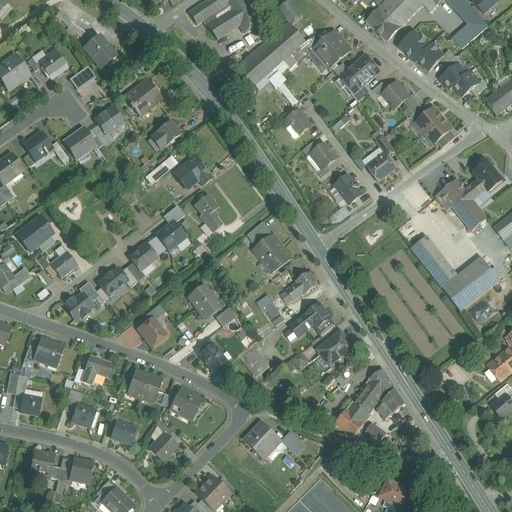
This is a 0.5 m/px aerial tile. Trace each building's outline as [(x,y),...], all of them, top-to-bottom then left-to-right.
[(208,0),(189,13),(197,26),(203,22),(217,40),(238,27),(230,14),(248,2),(246,0),(208,0)] [(383,6),(377,0),(358,0),(359,0),(375,16),(380,10),(380,9),(380,8),(383,6)] [(388,0),(383,6),(380,8),(402,29),(423,7),(430,14),(444,0),(452,9),(461,0),(388,0)] [(489,27),(463,0),(461,0),(452,9),(468,26),(463,30),(473,41),(489,27)] [(477,0),(474,3),(473,4),(485,16),(498,4),(494,0),(477,0)] [(262,24),(248,2),(230,14),(238,27),(241,26),(246,33),(262,24)] [(302,17),(289,2),(278,11),(289,23),(292,26),(302,17)] [(7,5),(0,13),(0,20),(1,21),(12,9),(7,5)] [(402,29),(380,8),(380,9),(380,10),(375,16),(367,24),(387,43),(401,29),(401,30),(402,29)] [(289,23),(234,69),(251,89),(306,43),(292,26),(289,23)] [(85,32),(71,24),(68,29),(81,38),(85,32)] [(463,30),(452,39),(462,50),(473,41),(463,30)] [(320,45),(313,51),(313,52),(308,56),(323,73),(349,51),(334,33),(320,45)] [(426,44),(414,33),(399,49),(411,61),(415,57),(418,60),(417,62),(429,74),(444,58),(428,42),(426,44)] [(314,37),(298,50),(306,58),(308,56),(313,52),(313,51),(320,45),(314,37)] [(92,44),(84,50),(101,70),(115,58),(115,57),(116,56),(111,50),(110,51),(99,38),(92,44)] [(89,39),(81,46),(84,50),(92,44),(89,39)] [(306,58),(298,50),(291,56),(298,65),(306,58)] [(55,53),(38,65),(50,81),(67,69),(55,53)] [(15,58),(7,63),(8,64),(0,69),(0,80),(8,92),(29,77),(15,58)] [(349,71),(342,77),(340,79),(346,86),(343,88),(343,89),(346,86),(353,95),(355,93),(356,93),(365,85),(368,83),(369,83),(372,81),(372,79),(378,74),(364,58),(349,71)] [(39,70),(32,61),(27,64),(34,74),(39,70)] [(442,63),(435,71),(443,78),(450,71),(442,63)] [(343,64),(334,72),(340,79),(342,77),(349,71),(343,64)] [(454,88),(467,77),(459,66),(441,80),(450,92),(454,88)] [(87,68),(69,81),(78,93),(96,80),(87,68)] [(280,71),(270,78),(292,106),(299,101),(284,83),(287,80),(280,71)] [(467,77),(454,88),(462,99),(480,85),(471,74),(467,77)] [(43,86),(35,76),(30,79),(37,89),(43,86)] [(511,81),(501,91),(511,104),(511,81)] [(147,82),(124,99),(130,108),(130,109),(131,111),(132,110),(139,118),(162,101),(147,82)] [(397,83),(382,95),(390,104),(389,105),(394,111),(404,104),(410,99),(397,83)] [(382,84),(373,92),(377,97),(377,96),(386,89),(382,84)] [(365,85),(356,93),(355,93),(353,95),(351,96),(358,104),(369,95),(372,92),(365,85)] [(511,104),(501,91),(485,103),(497,117),(511,105),(511,104)] [(377,97),(373,92),(372,92),(369,95),(374,102),(379,99),(377,96),(377,97)] [(313,106),(306,96),(301,100),(308,110),(313,106)] [(412,97),(410,99),(404,104),(414,115),(422,108),(421,108),(412,97)] [(414,115),(408,120),(414,127),(416,125),(415,125),(427,115),(421,108),(422,108),(414,115)] [(113,109),(95,122),(102,133),(105,137),(108,136),(124,124),(113,109)] [(427,115),(415,125),(416,125),(424,136),(443,120),(439,116),(440,114),(437,111),(435,110),(434,109),(427,115)] [(302,115),(299,111),(287,119),(299,136),(311,127),(306,120),(306,117),(305,115),(302,115)] [(331,126),(334,131),(350,122),(347,117),(331,126)] [(443,120),(424,136),(433,146),(437,143),(451,132),(452,131),(451,130),(451,127),(449,124),(446,124),(443,120)] [(170,122),(155,134),(155,135),(151,139),(160,151),(165,147),(166,148),(180,136),(174,129),(175,128),(170,122)] [(83,130),(64,144),(76,161),(77,160),(76,159),(85,152),(86,153),(95,147),(83,130)] [(41,134),(23,146),(23,145),(22,146),(35,164),(36,164),(35,163),(45,156),(46,158),(48,157),(45,152),(52,148),(41,132),(40,133),(41,134)] [(451,132),(437,143),(442,150),(456,138),(451,132)] [(108,136),(105,137),(102,133),(97,137),(103,146),(105,149),(113,143),(108,136)] [(395,152),(383,137),(376,143),(383,152),(385,151),(389,157),(395,152)] [(312,153),(310,155),(321,170),(322,170),(327,166),(335,160),(324,144),(312,153)] [(105,149),(103,146),(97,151),(105,163),(112,158),(105,149)] [(312,153),(307,147),(303,151),(307,157),(310,155),(312,153)] [(60,149),(54,153),(63,165),(69,161),(60,149)] [(384,154),(366,167),(378,183),(396,170),(384,154)] [(11,157),(0,165),(0,180),(3,184),(21,171),(11,157)] [(34,166),(27,157),(23,160),(29,169),(34,166)] [(194,157),(175,173),(189,190),(198,182),(202,187),(212,179),(194,157)] [(168,161),(146,179),(151,186),(173,168),(172,167),(176,164),(172,159),(168,162),(168,161)] [(147,163),(140,169),(143,173),(150,167),(147,163)] [(503,182),(488,164),(473,175),(479,182),(473,187),(480,196),(486,191),(488,194),(503,182)] [(321,170),(317,172),(321,178),(331,171),(327,166),(322,170),(321,170)] [(348,176),(335,186),(348,205),(349,205),(359,198),(362,195),(357,189),(358,188),(358,186),(356,184),(354,183),(353,184),(348,176)] [(473,187),(465,193),(457,182),(436,199),(447,212),(452,208),(471,233),(487,221),(473,202),(480,196),(473,187)] [(5,186),(0,189),(0,194),(7,204),(13,199),(5,186)] [(128,191),(118,200),(126,210),(136,202),(128,191)] [(208,195),(196,205),(203,214),(201,216),(214,233),(222,226),(216,218),(214,220),(211,215),(219,208),(208,195)] [(359,198),(349,205),(348,205),(344,208),(349,216),(364,205),(359,198)] [(511,215),(494,229),(503,241),(511,234),(511,215)] [(42,230),(46,227),(40,218),(36,221),(42,230)] [(36,221),(16,236),(30,254),(38,247),(50,238),(53,235),(46,227),(42,230),(36,221)] [(186,239),(173,223),(156,237),(168,253),(186,239)] [(262,223),(248,234),(255,244),(270,234),(262,223)] [(511,234),(503,241),(510,251),(511,249),(511,234)] [(273,236),(254,250),(263,262),(257,266),(264,276),(270,272),(288,259),(289,259),(273,236)] [(50,238),(38,247),(43,254),(55,244),(50,238)] [(457,277),(427,238),(411,250),(442,289),(457,277)] [(145,246),(139,251),(138,250),(129,258),(133,264),(140,272),(141,272),(140,271),(146,267),(147,267),(157,259),(145,245),(145,246)] [(202,245),(193,252),(198,257),(206,250),(202,245)] [(79,260),(72,250),(67,254),(75,263),(79,260)] [(50,266),(61,280),(78,267),(75,263),(67,254),(66,253),(50,266)] [(50,266),(43,257),(38,261),(45,270),(50,266)] [(481,259),(458,277),(457,277),(442,289),(461,313),(500,282),(481,259)] [(140,272),(133,264),(126,269),(137,284),(145,278),(140,272)] [(0,268),(0,288),(1,289),(0,290),(1,290),(2,289),(6,295),(29,279),(24,271),(13,279),(8,273),(4,267),(4,266),(0,268)] [(101,289),(109,299),(126,285),(129,283),(122,273),(118,268),(111,274),(110,273),(104,279),(97,285),(101,289)] [(137,284),(126,269),(122,273),(129,283),(126,285),(130,289),(137,284)] [(309,272),(295,282),(296,283),(286,290),(293,301),(304,294),(304,295),(318,285),(309,272)] [(280,275),(275,280),(279,285),(284,280),(280,275)] [(96,293),(88,284),(79,291),(82,295),(90,305),(91,304),(99,298),(96,293)] [(204,286),(188,299),(197,310),(212,298),(204,286)] [(109,299),(101,289),(96,293),(99,298),(104,303),(109,299)] [(82,295),(66,307),(71,314),(70,315),(75,322),(81,317),(83,320),(89,315),(87,312),(93,307),(91,304),(90,305),(82,295)] [(280,313),(269,297),(262,302),(273,318),(280,313)] [(212,298),(197,310),(205,321),(221,309),(212,298)] [(319,304),(304,316),(305,316),(290,327),(292,329),(285,334),(290,341),(297,336),(298,338),(313,326),(315,330),(330,319),(319,304)] [(160,306),(146,317),(149,322),(152,320),(154,322),(166,313),(160,306)] [(229,309),(215,319),(222,329),(237,318),(229,309)] [(281,316),(272,322),(275,327),(284,320),(281,316)] [(330,319),(315,330),(321,337),(335,326),(330,319)] [(149,322),(138,331),(151,348),(158,343),(158,340),(164,335),(154,322),(152,320),(149,322)] [(11,329),(0,325),(0,345),(5,347),(11,329)] [(341,332),(318,350),(329,366),(353,348),(341,332)] [(511,373),(511,334),(509,337),(510,339),(506,342),(510,347),(498,357),(511,374),(511,373)] [(64,348),(41,340),(37,350),(33,361),(34,361),(57,369),(64,348)] [(209,340),(194,351),(199,356),(201,355),(213,345),(209,340)] [(256,343),(239,357),(255,378),(269,367),(257,352),(261,349),(256,343)] [(213,345),(201,355),(205,360),(204,361),(204,363),(205,365),(207,366),(213,373),(224,365),(220,359),(221,357),(222,354),(220,351),(217,351),(213,345)] [(37,350),(29,347),(24,362),(33,365),(34,361),(33,361),(37,350)] [(301,352),(292,359),(300,370),(310,363),(301,352)] [(84,372),(81,383),(91,386),(92,386),(94,386),(94,385),(92,384),(95,376),(108,380),(113,365),(90,357),(84,372)] [(511,374),(498,357),(486,367),(500,383),(511,374)] [(13,366),(11,373),(19,375),(21,367),(13,366)] [(84,372),(78,370),(74,383),(81,386),(81,383),(84,372)] [(393,387),(383,371),(370,379),(371,380),(381,395),(393,387)] [(129,395),(129,396),(152,404),(153,403),(156,392),(160,380),(137,372),(133,384),(129,395)] [(19,376),(10,374),(8,388),(16,390),(19,377),(19,376)] [(27,379),(19,377),(16,390),(15,396),(23,398),(23,397),(25,391),(27,379)] [(371,380),(347,411),(364,424),(370,416),(368,415),(382,397),(381,395),(371,380)] [(133,384),(124,381),(120,392),(129,395),(133,384)] [(511,390),(508,385),(495,396),(499,401),(506,396),(507,396),(511,391),(511,390)] [(395,390),(382,403),(388,410),(392,416),(405,405),(395,390)] [(42,394),(29,392),(25,391),(23,397),(23,398),(20,414),(38,417),(42,394)] [(202,402),(181,391),(177,396),(171,409),(180,413),(179,416),(191,422),(202,402)] [(168,396),(156,392),(153,403),(164,407),(168,396)] [(177,396),(169,392),(165,405),(171,409),(177,396)] [(499,401),(491,408),(502,421),(511,412),(511,403),(507,396),(506,396),(499,401)] [(79,401),(68,398),(64,412),(74,415),(77,406),(78,406),(79,401)] [(382,403),(376,409),(382,416),(388,410),(382,403)] [(78,406),(77,406),(74,415),(71,423),(90,430),(90,429),(94,430),(97,420),(93,419),(96,412),(78,406)] [(388,410),(382,416),(385,421),(392,416),(388,410)] [(346,411),(336,425),(353,438),(364,424),(347,411),(346,411)] [(112,417),(107,430),(114,432),(116,424),(117,424),(119,419),(112,417)] [(172,434),(159,421),(155,427),(164,434),(168,438),(172,434)] [(386,434),(371,423),(364,433),(379,444),(386,434)] [(117,424),(116,424),(114,432),(111,440),(130,446),(136,430),(126,426),(125,427),(117,424)] [(262,424),(244,442),(264,461),(281,443),(282,443),(281,443),(262,424)] [(300,443),(290,433),(281,443),(282,443),(281,443),(291,453),(300,443)] [(168,438),(164,434),(148,451),(162,463),(178,447),(177,446),(168,438)] [(172,434),(168,438),(177,446),(181,442),(172,434)] [(54,457),(35,453),(30,475),(49,479),(51,467),(54,457)] [(72,472),(73,463),(62,461),(60,469),(72,472)] [(93,465),(74,461),(73,463),(72,472),(70,480),(89,484),(91,475),(92,475),(92,473),(91,472),(93,465)] [(60,469),(51,467),(49,479),(58,481),(60,469)] [(72,472),(60,469),(58,481),(57,484),(64,485),(69,486),(70,480),(72,472)] [(349,476),(342,484),(358,498),(365,490),(349,476)] [(218,484),(212,478),(210,478),(208,480),(208,482),(204,486),(221,503),(229,495),(229,494),(218,484)] [(235,492),(222,479),(218,484),(229,494),(229,495),(231,496),(235,492)] [(407,511),(416,496),(389,481),(380,498),(386,501),(385,502),(386,503),(383,507),(391,511),(396,511),(397,511),(407,511)] [(64,485),(57,484),(54,499),(61,500),(64,485)] [(221,503),(204,486),(200,490),(197,490),(195,493),(195,495),(201,501),(213,511),(221,503)] [(128,511),(134,506),(116,489),(109,497),(102,503),(103,504),(111,511),(128,511)] [(104,492),(93,503),(98,508),(103,504),(102,503),(109,497),(104,492)] [(213,511),(201,501),(197,505),(204,511),(213,511)] [(204,511),(197,505),(194,502),(188,509),(191,511),(204,511)]
